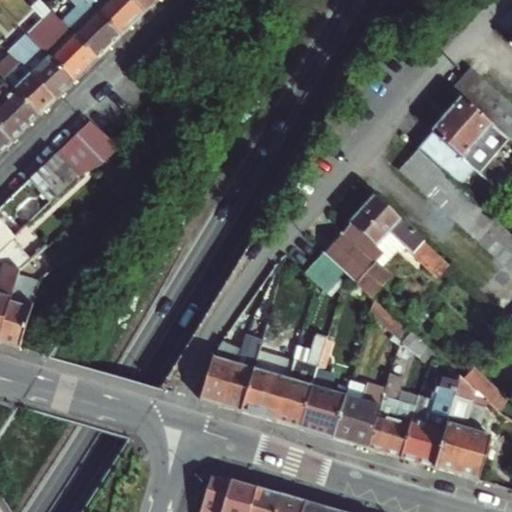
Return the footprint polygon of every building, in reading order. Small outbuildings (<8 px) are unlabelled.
[(84,0),(72,0),(82,9),(88,3),(84,0)] [(122,38),(145,16),(129,0),(113,0),(109,4),(105,0),(84,0),(88,3),(99,14),(122,38)] [(161,0),(129,0),(145,16),(161,0)] [(99,61),(122,38),(99,14),(76,37),(99,61)] [(37,47),(27,36),(10,53),(57,101),(74,85),(51,62),(47,57),(37,47)] [(99,61),(76,37),(51,62),(74,85),(99,61)] [(0,75),(10,85),(41,117),(57,101),(10,53),(0,42),(0,75)] [(51,52),(42,43),(37,47),(47,57),(51,52)] [(511,109),(470,72),(451,93),(462,101),(501,134),(511,143),(511,109)] [(0,131),(13,145),(41,117),(10,85),(0,94),(0,131)] [(462,101),(431,134),(474,173),(499,195),(511,180),(511,178),(500,168),(511,155),(511,143),(501,134),(462,101)] [(75,137),(103,164),(106,162),(115,153),(120,148),(89,123),(75,137)] [(0,157),(13,145),(0,131),(0,157)] [(419,153),(436,169),(446,177),(456,187),(459,189),(474,173),(431,134),(415,150),(419,153)] [(79,181),(103,164),(75,137),(56,156),(79,181)] [(419,153),(400,172),(418,189),(436,169),(419,153)] [(0,256),(79,181),(56,156),(0,210),(0,256)] [(427,197),(446,177),(436,169),(418,189),(427,197)] [(427,197),(438,206),(456,187),(446,177),(427,197)] [(511,193),(511,180),(499,195),(505,201),(511,193)] [(456,187),(438,206),(448,215),(466,196),(459,189),(456,187)] [(448,215),(457,223),(475,203),(466,196),(448,215)] [(346,275),(370,296),(385,280),(371,266),(383,254),(375,247),(388,233),(429,272),(441,259),(373,197),(323,253),(346,275)] [(467,232),(486,213),(475,203),(457,223),(467,232)] [(467,232),(477,241),(495,221),(486,213),(467,232)] [(486,249),(504,229),(495,221),(477,241),(486,249)] [(486,249),(496,258),(511,240),(511,236),(504,229),(486,249)] [(505,265),(511,257),(511,240),(496,258),(505,265)] [(346,275),(323,253),(304,274),(317,286),(327,295),(346,275)] [(441,259),(429,272),(436,278),(448,266),(441,259)] [(0,334),(15,278),(17,274),(5,266),(2,278),(0,277),(0,334)] [(0,344),(19,350),(37,284),(15,278),(0,334),(0,344)] [(253,315),(240,311),(238,313),(223,334),(199,402),(221,408),(239,344),(253,315)] [(299,431),(320,361),(327,337),(315,334),(310,353),(307,365),(294,362),(288,381),(276,424),(299,431)] [(413,347),(431,363),(434,353),(419,340),(413,347)] [(253,372),(259,349),(239,344),(221,408),(242,414),(253,372)] [(259,349),(253,372),(242,414),(276,424),(288,381),(294,362),(295,359),(259,349)] [(295,359),(294,362),(307,365),(310,353),(298,349),(295,359)] [(352,369),(320,361),(299,431),(331,440),(344,396),(347,384),(352,369)] [(401,460),(414,417),(416,410),(395,404),(388,402),(390,396),(397,398),(402,379),(389,375),(384,394),(368,450),(401,460)] [(479,479),(491,440),(460,431),(461,426),(466,427),(467,423),(472,424),(475,414),(483,416),(489,403),(460,377),(447,425),(434,469),(478,482),(479,479)] [(347,384),(344,396),(365,402),(368,390),(347,384)] [(368,450),(384,394),(368,390),(365,402),(344,396),(331,440),(368,450)] [(438,400),(421,395),(417,407),(435,412),(438,400)] [(434,469),(447,425),(414,417),(401,460),(434,469)] [(252,511),(259,491),(212,477),(201,511),(252,511)] [(259,491),(252,511),(278,511),(282,498),(259,491)] [(304,511),(307,505),(282,498),(278,511),(304,511)]
